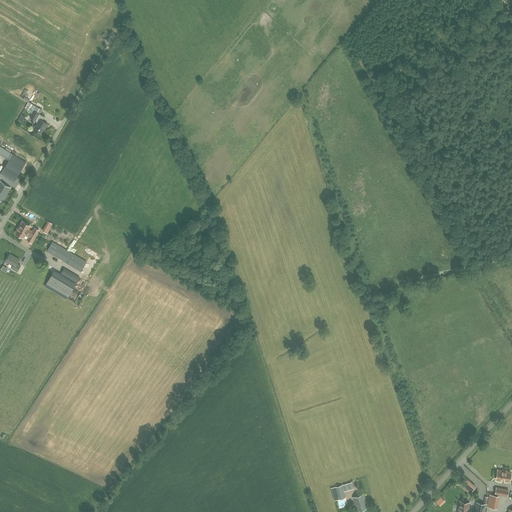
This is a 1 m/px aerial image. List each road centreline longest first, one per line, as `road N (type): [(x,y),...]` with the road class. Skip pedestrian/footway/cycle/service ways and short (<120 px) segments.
road 1 (unclassified): [(414,511),(511,403)]
road 2 (residential): [(0,231),(65,121)]
